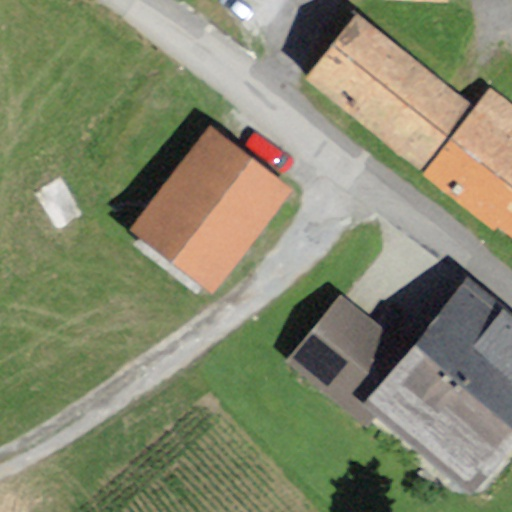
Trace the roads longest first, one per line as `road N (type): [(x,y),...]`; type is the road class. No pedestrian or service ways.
road 1 (track): [(0,462),(122,389),(255,288),(368,172)]
road 2 (unclassified): [(511,284),(139,0)]
